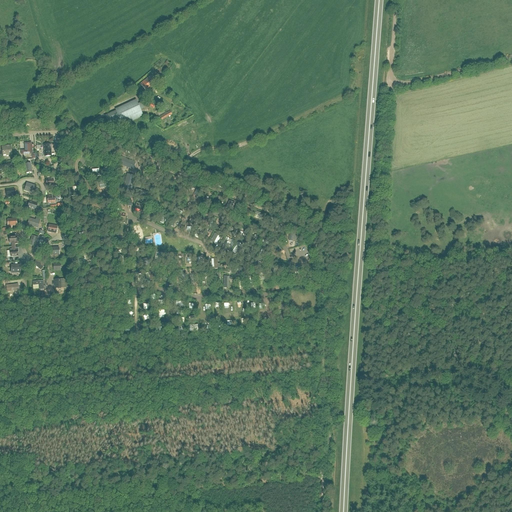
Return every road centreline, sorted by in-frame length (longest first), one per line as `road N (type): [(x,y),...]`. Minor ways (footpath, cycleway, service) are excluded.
road 1 (trunk): [(344,511),(378,0)]
road 2 (track): [(322,477),(328,286),(320,244),(276,216),(77,131)]
road 3 (track): [(379,237),(372,303),(439,326),(511,386)]
road 4 (track): [(389,83),(379,237)]
road 5 (track): [(389,83),(511,57)]
